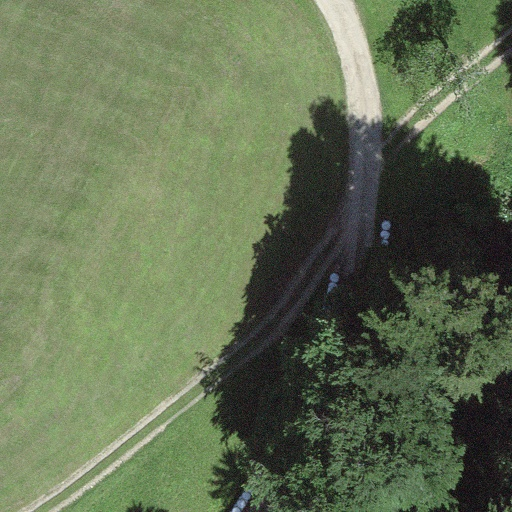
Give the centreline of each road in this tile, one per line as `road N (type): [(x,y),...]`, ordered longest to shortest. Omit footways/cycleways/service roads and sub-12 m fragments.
road 1 (track): [(55,511),(269,360),(356,258)]
road 2 (track): [(356,258),(267,511)]
road 3 (track): [(356,258),(364,92),(341,0)]
road 4 (track): [(356,258),(511,63)]
